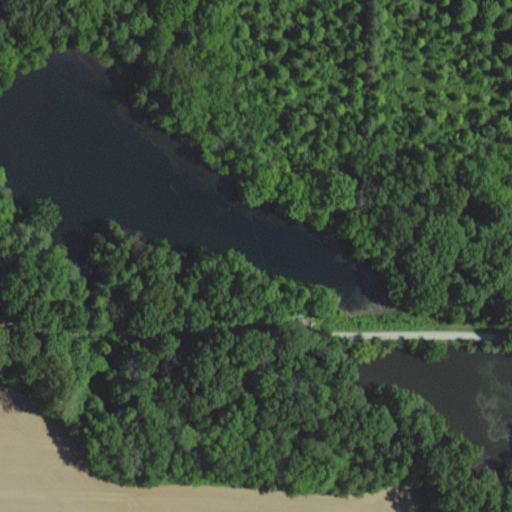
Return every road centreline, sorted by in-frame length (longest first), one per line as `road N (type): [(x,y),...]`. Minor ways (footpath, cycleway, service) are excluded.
road 1 (residential): [(275,340),(330,466),(214,464),(0,400),(19,271),(121,246),(196,248),(275,340)]
road 2 (residential): [(506,0),(508,468)]
road 3 (residential): [(511,469),(330,466)]
